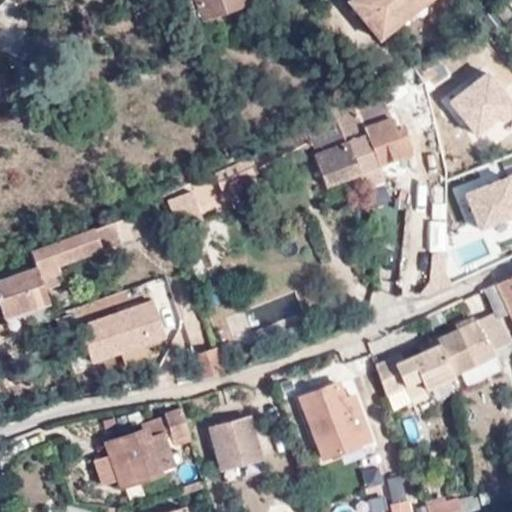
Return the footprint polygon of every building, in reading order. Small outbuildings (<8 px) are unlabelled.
[(243,2),(242,0),(173,0),(184,27),(243,2)] [(379,38),(426,0),(348,0),(379,38)] [(511,98),(487,69),(450,101),(479,135),(500,117),(506,125),(511,119),(511,98)] [(332,115),(358,176),(375,168),(352,113),(347,102),(329,109),(332,115)] [(352,113),(375,168),(405,155),(382,102),(352,113)] [(322,191),(358,176),(332,115),(305,128),(253,158),(261,175),(309,148),(315,157),(310,161),(322,191)] [(511,175),(464,195),(480,233),(511,220),(511,175)] [(205,220),(195,193),(170,203),(179,229),(205,220)] [(165,229),(154,205),(138,213),(148,236),(165,229)] [(119,243),(112,223),(30,253),(36,268),(0,280),(0,314),(2,320),(49,304),(43,289),(63,281),(56,265),(119,243)] [(511,274),(494,282),(508,313),(511,319),(511,274)] [(497,317),(500,316),(508,313),(494,282),(483,288),(493,310),(495,314),(497,317)] [(78,322),(91,358),(163,333),(151,298),(78,322)] [(412,398),(456,377),(455,376),(495,358),(497,357),(494,350),(511,342),(511,340),(500,316),(497,317),(495,314),(439,340),(441,346),(424,354),(406,361),(403,353),(376,365),(388,396),(394,411),(413,402),(412,398)] [(424,354),(441,346),(439,340),(438,337),(420,345),(424,354)] [(498,362),(511,355),(511,342),(494,350),(497,357),(495,358),(498,362)] [(195,380),(218,376),(212,355),(191,361),(195,380)] [(325,460),(373,443),(356,396),(347,400),(341,383),(302,397),(325,460)] [(189,437),(180,408),(164,412),(166,419),(170,433),(173,442),(189,437)] [(259,458),(247,417),(211,426),(221,468),(259,458)] [(170,433),(166,419),(143,426),(144,431),(105,444),(110,461),(114,472),(117,480),(119,487),(159,473),(158,469),(172,465),(162,435),(170,433)] [(96,466),(103,484),(117,480),(114,472),(110,461),(96,466)] [(156,492),(176,486),(172,471),(152,478),(156,492)] [(386,490),(389,506),(406,502),(403,487),(386,490)] [(427,511),(460,511),(457,499),(444,502),(443,497),(424,502),(427,511)] [(389,506),(389,511),(408,511),(406,502),(389,506)]
